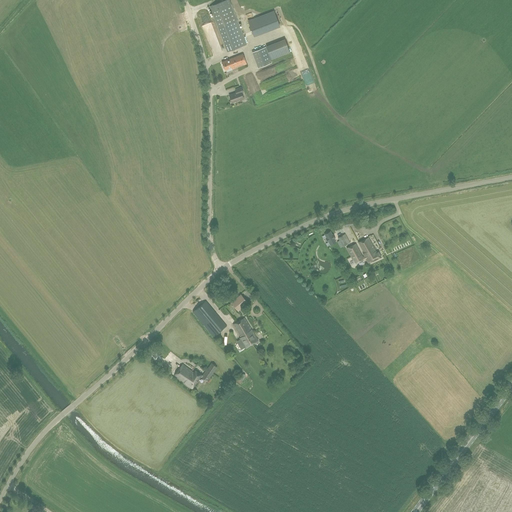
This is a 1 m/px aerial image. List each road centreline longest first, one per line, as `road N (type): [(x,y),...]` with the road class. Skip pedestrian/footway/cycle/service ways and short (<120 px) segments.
road 1 (unclassified): [(0,499),(50,425),(220,266)]
road 2 (unclassified): [(220,266),(348,206),(511,177)]
road 3 (unclassified): [(220,266),(209,223),(207,81),(184,0)]
road 4 (primary): [(415,511),(511,385)]
